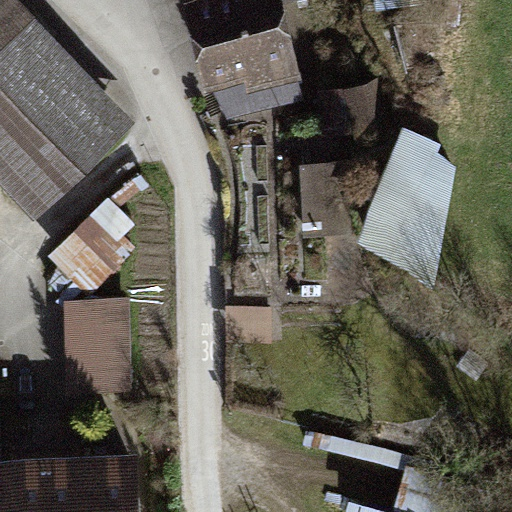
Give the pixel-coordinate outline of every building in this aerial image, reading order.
[(0,0),(0,40),(33,10),(23,0),(0,0)] [(284,0),(185,0),(203,80),(210,78),(227,114),(303,97),(298,73),(301,72),(284,0)] [(134,121),(33,10),(0,40),(0,180),(31,214),(134,121)] [(326,86),(329,135),(376,133),(373,83),(326,86)] [(391,140),(369,268),(441,281),(463,153),(391,140)] [(341,163),(305,164),(307,230),(344,229),(341,163)] [(95,212),(58,254),(96,287),(133,246),(95,212)] [(130,295),(64,297),(65,390),(132,389),(130,295)] [(139,511),(137,449),(44,452),(46,511),(139,511)] [(0,511),(46,511),(44,452),(0,453),(0,511)]
